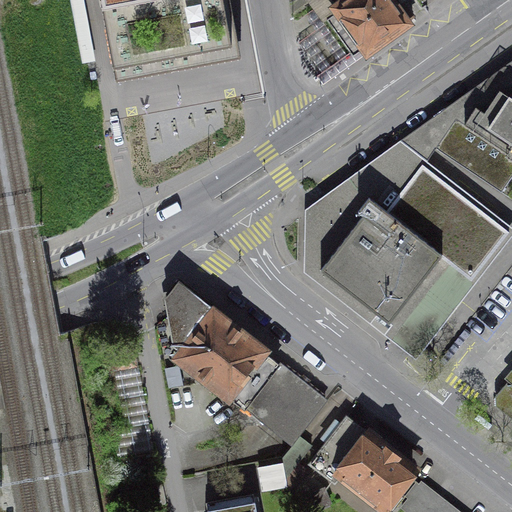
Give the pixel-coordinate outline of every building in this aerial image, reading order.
[(100,0),(115,79),(133,77),(240,59),(228,0),(100,0)] [(331,0),(370,54),(388,42),(407,28),(386,0),(331,0)] [(323,24),(299,41),(321,72),(346,55),(323,24)] [(356,63),(350,55),(318,78),(324,86),(356,63)] [(436,131),(428,143),(452,159),(502,192),(511,176),(511,83),(507,80),(503,86),(492,103),(483,96),(464,124),(454,117),(442,135),(436,131)] [(452,159),(428,143),(411,159),(437,179),(452,159)] [(411,159),(358,198),(318,226),(312,277),(416,358),(511,237),(437,179),(411,159)] [(226,332),(169,292),(157,309),(162,342),(178,353),(168,367),(230,411),(232,409),(243,415),(276,372),(264,362),(266,360),(226,332)] [(328,400),(283,364),(276,372),(243,415),(289,450),(299,437),(328,400)] [(511,379),(503,390),(511,396),(511,379)] [(409,467),(349,419),(313,463),(334,479),(340,471),(380,503),(409,467)] [(311,446),(299,437),(289,450),(281,458),(286,477),(311,446)] [(460,511),(416,479),(398,504),(408,511),(460,511)]
